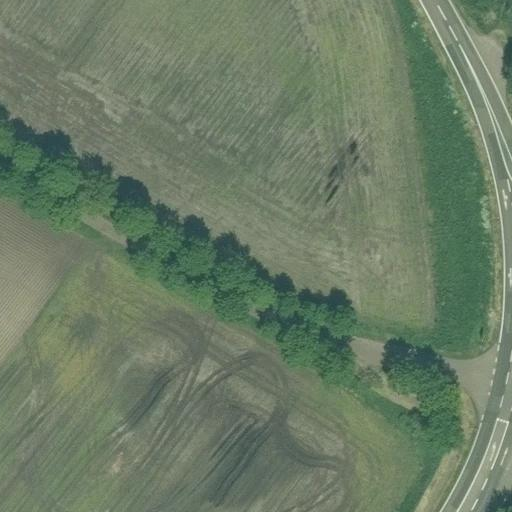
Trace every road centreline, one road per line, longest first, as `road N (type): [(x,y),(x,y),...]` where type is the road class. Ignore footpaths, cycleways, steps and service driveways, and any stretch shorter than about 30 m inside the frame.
road 1 (unclassified): [(0,163),(227,296),(362,350),(509,391)]
road 2 (secondary): [(511,177),(433,0)]
road 3 (secondary): [(464,511),(509,391)]
